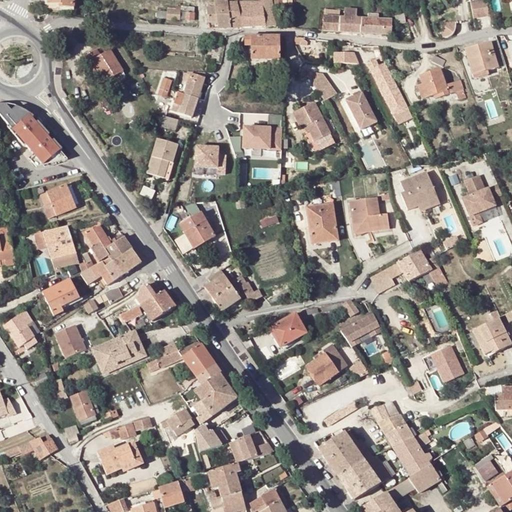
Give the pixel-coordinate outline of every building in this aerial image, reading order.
[(73,0),(48,0),(48,4),(63,5),(63,8),(73,8),(73,0)] [(238,2),(240,12),(251,12),(263,12),(265,26),(276,25),(272,0),(261,0),(261,2),(238,2)] [(474,18),(490,15),(486,0),(473,3),(474,18)] [(209,23),(218,23),(217,13),(222,12),(222,2),(209,2),(210,8),(207,8),(209,23)] [(217,13),(218,23),(218,25),(218,28),(231,28),(228,2),(222,2),(222,12),(217,13)] [(241,27),(240,12),(238,2),(228,2),(231,28),(241,27)] [(176,13),(167,12),(167,19),(194,21),(195,7),(176,6),(176,13)] [(345,9),(345,15),(345,18),(351,18),(350,33),(362,33),(363,19),(357,18),(357,10),(345,9)] [(251,12),(240,12),(241,27),(253,27),(251,12)] [(253,27),(265,26),(263,12),(251,12),(253,27)] [(404,14),(397,16),(397,23),(406,22),(404,14)] [(340,17),(339,32),(350,33),(351,18),(345,18),(345,15),(339,15),(339,17),(340,17)] [(368,19),(363,19),(362,33),(373,34),(374,15),(369,15),(368,19)] [(379,19),(379,15),(374,15),(373,34),(392,35),(392,20),(379,19)] [(323,32),(339,32),(340,17),(339,17),(324,17),(323,32)] [(406,22),(397,23),(398,34),(404,34),(405,42),(413,40),(408,22),(406,22)] [(456,36),(454,22),(442,23),(443,38),(456,36)] [(266,61),(266,37),(254,37),(252,37),(252,47),(252,61),(266,61)] [(266,61),(280,61),(280,37),(266,37),(266,61)] [(466,50),(473,76),(474,79),(489,75),(488,71),(499,68),(506,66),(498,40),(466,50)] [(96,50),(84,57),(88,63),(91,62),(105,82),(123,71),(110,50),(100,56),(96,50)] [(336,55),(336,65),(360,67),(355,56),(336,55)] [(446,60),(436,56),(433,62),(443,66),(446,60)] [(367,63),(371,70),(394,116),(409,109),(386,62),(379,66),(375,59),(367,63)] [(499,68),(500,71),(501,75),(508,72),(506,66),(499,68)] [(324,77),(308,70),(319,93),(330,88),(324,77)] [(463,90),(460,81),(445,85),(440,70),(420,77),(423,85),(418,87),(422,100),(433,96),(434,99),(456,92),(463,90)] [(188,83),(184,95),(198,99),(205,79),(191,74),(191,75),(186,74),(184,82),(188,83)] [(171,82),(163,79),(159,95),(166,98),(171,82)] [(330,88),(319,93),(324,103),(326,102),(334,98),(330,88)] [(456,92),(458,99),(466,98),(463,90),(456,92)] [(184,95),(178,92),(172,112),(192,118),(198,99),(184,95)] [(362,95),(353,99),(352,97),(346,100),(347,102),(346,103),(361,131),(371,126),(366,117),(371,113),(362,95)] [(481,103),(488,119),(498,115),(492,99),(481,103)] [(314,103),(292,114),(300,129),(303,128),(306,126),(309,132),(314,142),(329,135),(314,103)] [(0,104),(0,115),(30,151),(32,149),(34,152),(28,158),(36,167),(42,166),(67,160),(32,118),(33,116),(26,112),(21,108),(16,106),(10,111),(5,104),(0,104)] [(162,118),(160,126),(175,130),(178,120),(163,116),(162,118)] [(283,129),(244,128),(243,149),(252,150),(261,150),(282,151),(283,129)] [(314,142),(308,146),(312,154),(333,144),(329,135),(314,142)] [(169,163),(173,164),(178,146),(157,140),(148,174),(164,179),(169,163)] [(218,156),(218,149),(196,148),(196,169),(218,169),(217,175),(226,175),(227,157),(218,156)] [(261,150),(252,150),(251,157),(261,158),(261,150)] [(174,164),(173,164),(169,163),(164,179),(169,180),(174,164)] [(417,208),(422,205),(437,199),(426,174),(400,185),(404,194),(411,210),(417,208)] [(478,176),(464,182),(470,196),(462,200),(468,215),(478,211),(495,203),(492,197),(488,188),(484,190),(478,176)] [(339,180),(325,183),(325,185),(328,185),(329,191),(340,189),(339,180)] [(497,184),(488,188),(492,197),(501,193),(497,184)] [(65,185),(41,195),(45,205),(43,206),(48,219),(75,208),(74,205),(79,204),(71,186),(66,188),(65,185)] [(411,210),(404,194),(401,196),(408,211),(411,210)] [(243,198),(236,199),(237,209),(245,208),(243,198)] [(441,208),(437,199),(422,205),(425,212),(430,209),(431,212),(441,208)] [(350,203),(353,227),(369,226),(370,230),(387,228),(386,216),(376,217),(375,200),(350,203)] [(307,209),(311,239),(325,237),(326,243),(338,241),(333,205),(307,209)] [(426,213),(425,212),(422,205),(417,208),(421,215),(426,213)] [(478,211),(468,215),(473,224),(482,220),(478,211)] [(200,213),(180,225),(191,244),(204,236),(207,241),(214,237),(200,213)] [(261,222),(263,228),(279,222),(277,216),(261,222)] [(15,260),(9,227),(0,228),(0,265),(0,263),(0,259),(5,259),(5,261),(15,260)] [(67,227),(35,235),(43,262),(52,260),(54,269),(60,268),(77,263),(67,227)] [(102,240),(96,229),(95,227),(85,232),(93,246),(90,248),(99,262),(108,256),(110,259),(113,264),(123,257),(132,250),(122,235),(112,241),(113,243),(111,245),(109,242),(107,238),(102,240)] [(102,240),(107,238),(100,227),(96,229),(102,240)] [(185,236),(177,241),(183,252),(191,247),(185,236)] [(194,249),(207,241),(204,236),(191,244),(194,249)] [(393,266),(400,278),(404,276),(408,284),(439,268),(434,257),(428,248),(393,266)] [(132,250),(123,257),(131,269),(140,263),(132,250)] [(131,269),(123,257),(113,264),(121,276),(131,269)] [(121,276),(113,264),(110,259),(94,267),(92,274),(96,281),(102,278),(107,286),(121,276)] [(387,270),(393,281),(400,278),(393,266),(387,270)] [(98,284),(96,281),(92,274),(89,269),(88,270),(83,272),(80,274),(89,290),(98,284)] [(204,288),(212,300),(232,287),(230,284),(220,270),(208,279),(211,284),(204,288)] [(393,281),(387,270),(371,278),(380,294),(396,286),(393,281)] [(240,277),(230,284),(232,287),(238,283),(241,287),(245,284),(240,277)] [(78,299),(69,279),(42,292),(52,312),(61,307),(78,299)] [(153,282),(148,285),(156,296),(161,293),(153,282)] [(119,287),(117,289),(123,297),(129,293),(131,291),(125,283),(119,287)] [(232,287),(212,300),(221,312),(240,299),(245,306),(250,303),(246,297),(241,287),(238,283),(232,287)] [(245,284),(241,287),(246,297),(254,292),(247,283),(245,284)] [(141,305),(156,296),(148,285),(142,289),(139,296),(126,305),(129,311),(138,307),(141,305)] [(111,289),(104,293),(107,299),(111,305),(123,297),(117,289),(111,289)] [(152,321),(174,308),(163,292),(161,293),(156,296),(141,305),(152,321)] [(103,302),(107,299),(104,293),(88,303),(93,311),(98,309),(96,306),(103,302)] [(359,312),(353,303),(351,300),(349,300),(341,306),(350,317),(359,312)] [(329,304),(330,311),(341,308),(340,302),(331,304),(329,304)] [(88,314),(93,311),(88,303),(83,306),(88,314)] [(329,304),(321,305),(323,312),(330,311),(329,304)] [(396,305),(388,308),(392,319),(400,315),(396,305)] [(63,312),(61,307),(52,312),(54,317),(63,312)] [(142,314),(138,307),(129,311),(120,315),(125,322),(142,314)] [(26,311),(4,325),(19,348),(23,345),(26,349),(37,342),(34,336),(27,327),(33,323),(26,311)] [(295,313),(268,328),(274,339),(278,337),(284,347),(307,333),(295,313)] [(343,337),(350,348),(359,342),(357,337),(368,332),(370,336),(381,331),(377,325),(372,315),(372,314),(339,332),(343,337)] [(499,319),(477,329),(482,339),(477,342),(484,356),(492,352),(493,354),(511,344),(499,319)] [(39,333),(33,323),(27,327),(34,336),(39,333)] [(91,349),(93,348),(88,337),(81,340),(75,326),(56,335),(66,359),(91,349)] [(472,332),(477,342),(482,339),(477,329),(472,332)] [(135,331),(131,332),(93,348),(91,349),(103,375),(146,356),(135,331)] [(280,349),(284,347),(278,337),(274,339),(280,349)] [(160,358),(146,364),(149,372),(182,359),(196,379),(214,364),(203,349),(200,345),(195,347),(192,344),(177,351),(173,342),(159,348),(163,357),(160,358)] [(324,355),(306,368),(319,387),(343,370),(347,367),(332,345),(322,352),(324,355)] [(396,361),(388,345),(380,349),(388,365),(396,361)] [(442,384),(465,375),(453,345),(430,355),(442,384)] [(349,370),(354,381),(367,375),(362,363),(349,370)] [(220,373),(214,364),(205,372),(196,379),(201,386),(218,374),(220,373)] [(35,379),(38,385),(48,380),(45,374),(35,379)] [(194,391),(200,402),(216,392),(226,386),(218,374),(201,386),(194,391)] [(418,381),(416,382),(419,388),(411,392),(412,395),(423,390),(418,381)] [(416,382),(408,385),(411,392),(419,388),(416,382)] [(495,411),(507,410),(511,410),(511,387),(505,387),(505,384),(500,385),(488,388),(489,396),(494,396),(495,411)] [(226,386),(216,392),(226,406),(236,399),(226,386)] [(0,391),(0,417),(8,414),(9,417),(17,413),(9,398),(4,400),(0,391)] [(86,392),(71,398),(79,420),(99,412),(95,403),(91,404),(86,392)] [(226,406),(216,392),(200,402),(190,410),(200,424),(226,406)] [(392,401),(370,411),(385,435),(393,449),(414,439),(405,424),(400,415),(392,401)] [(353,404),(343,409),(347,415),(356,409),(353,404)] [(326,419),(323,421),(328,428),(347,415),(343,409),(341,409),(326,419)] [(111,419),(118,416),(115,410),(109,413),(111,419)] [(167,421),(167,422),(170,425),(177,436),(188,429),(193,425),(184,410),(167,421)] [(105,421),(111,419),(109,413),(108,413),(103,415),(105,421)] [(148,419),(135,423),(137,431),(151,427),(148,419)] [(132,424),(118,428),(121,436),(122,440),(136,436),(132,424)] [(484,430),(489,438),(498,433),(493,424),(484,430)] [(221,446),(211,430),(208,432),(204,426),(194,432),(206,451),(221,446)] [(68,437),(75,435),(79,433),(76,427),(66,430),(68,437)] [(114,438),(121,436),(118,428),(111,430),(114,438)] [(223,429),(216,432),(220,443),(227,441),(223,429)] [(327,462),(358,442),(355,438),(349,442),(344,433),(341,429),(331,434),(334,439),(325,444),(322,439),(315,444),(327,462)] [(112,439),(114,438),(111,430),(106,432),(108,438),(111,437),(112,439)] [(349,430),(344,433),(349,442),(355,438),(349,430)] [(484,430),(475,435),(480,443),(489,438),(484,430)] [(255,446),(266,443),(262,431),(251,434),(255,446)] [(41,460),(58,450),(49,435),(30,442),(34,448),(41,460)] [(75,435),(68,437),(70,443),(77,441),(75,435)] [(471,437),(463,442),(468,450),(476,445),(471,437)] [(238,463),(272,452),(266,443),(253,448),(250,438),(229,445),(236,463),(238,463)] [(414,439),(393,449),(403,467),(408,474),(410,478),(430,466),(428,464),(423,455),(414,439)] [(327,462),(338,478),(364,461),(363,460),(369,456),(370,456),(360,441),(358,442),(327,462)] [(0,453),(1,453),(1,451),(12,447),(10,442),(0,446),(0,453)] [(30,442),(19,446),(22,453),(34,448),(30,442)] [(113,446),(97,452),(107,475),(122,469),(121,467),(134,462),(131,457),(139,454),(135,442),(115,450),(113,446)] [(143,463),(139,454),(131,457),(134,462),(121,467),(122,469),(123,472),(143,463)] [(428,454),(423,455),(428,464),(431,459),(428,454)] [(371,472),(382,465),(376,456),(371,458),(372,459),(365,464),(364,461),(338,478),(354,500),(380,484),(371,472)] [(490,461),(478,469),(485,481),(498,473),(490,461)] [(236,463),(228,466),(208,472),(211,486),(213,490),(218,488),(221,498),(221,499),(242,494),(236,473),(241,472),(238,463),(236,463)] [(390,477),(382,465),(371,472),(380,484),(390,477)] [(419,494),(437,483),(440,481),(431,465),(430,466),(410,478),(407,480),(415,490),(419,494)] [(505,505),(507,503),(511,500),(511,471),(505,475),(492,484),(505,505)] [(185,490),(193,489),(192,479),(184,480),(185,490)] [(393,489),(400,498),(415,490),(407,480),(393,489)] [(185,502),(177,481),(164,485),(164,487),(159,489),(164,508),(185,502)] [(447,491),(440,481),(437,483),(443,493),(447,491)] [(488,487),(500,507),(503,506),(505,505),(492,484),(488,487)] [(273,489),(275,492),(283,508),(286,506),(276,488),(273,489)] [(412,511),(410,507),(403,511),(404,511),(398,511),(392,503),(400,498),(393,489),(360,509),(361,511),(412,511)] [(251,505),(252,511),(267,511),(283,508),(275,492),(251,505)] [(471,498),(467,492),(461,496),(464,503),(472,498),(471,498)] [(221,499),(221,498),(215,499),(214,494),(209,495),(213,511),(237,511),(246,510),(243,498),(242,494),(221,499)] [(453,494),(446,498),(451,506),(458,502),(453,494)] [(108,504),(111,511),(122,511),(128,510),(124,499),(108,504)] [(454,511),(460,506),(458,502),(451,506),(454,511)] [(131,511),(155,511),(153,503),(130,509),(131,511)] [(508,511),(511,510),(507,503),(505,505),(503,506),(506,511),(508,511)]
